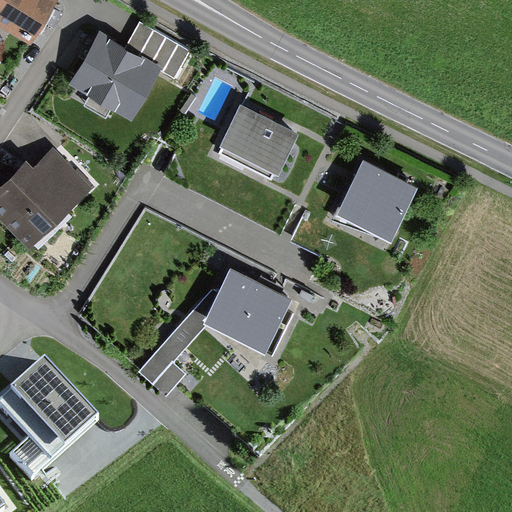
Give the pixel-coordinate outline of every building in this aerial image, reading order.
[(0,0),(0,23),(31,41),(54,0),(0,0)] [(128,46),(96,29),(66,85),(128,118),(155,69),(172,78),(188,48),(140,23),(128,46)] [(297,128),(238,99),(214,149),(272,178),(297,128)] [(25,157),(0,181),(0,209),(30,241),(90,183),(53,144),(32,164),(25,157)] [(337,203),(392,231),(419,180),(364,152),(337,203)] [(293,294),(230,263),(203,317),(266,348),(293,294)] [(99,420),(45,361),(0,401),(0,406),(51,463),(99,420)]
